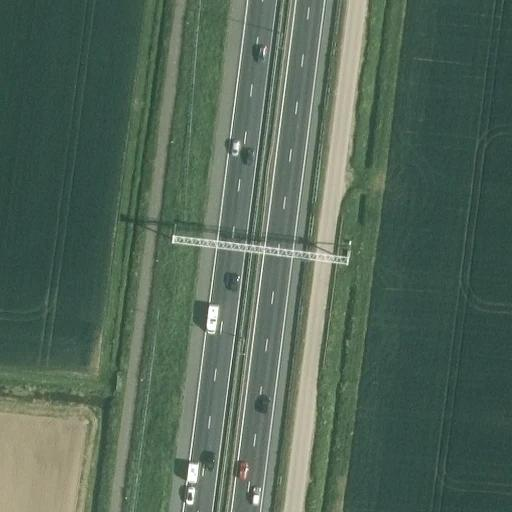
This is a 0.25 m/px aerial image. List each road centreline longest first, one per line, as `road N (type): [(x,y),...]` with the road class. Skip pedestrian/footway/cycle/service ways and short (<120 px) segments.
road 1 (motorway): [(261,0),(196,511)]
road 2 (unclassified): [(292,511),(356,0)]
road 3 (motorway): [(245,511),(309,0)]
